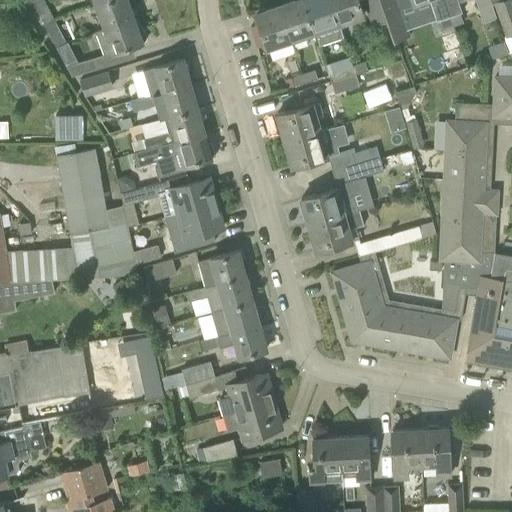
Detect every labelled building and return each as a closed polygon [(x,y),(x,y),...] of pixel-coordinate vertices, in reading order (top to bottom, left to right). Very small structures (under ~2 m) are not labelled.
[(36,0),(32,2),(44,24),(54,19),(43,0),(36,0)] [(106,0),(94,5),(102,29),(135,17),(128,0),(106,0)] [(303,0),(295,0),(279,6),(290,40),(314,32),(303,0)] [(330,0),(303,0),(314,32),(319,45),(343,36),(339,24),(330,0)] [(358,0),(330,0),(339,24),(363,15),(358,0)] [(362,0),(371,25),(386,20),(379,0),(362,0)] [(389,29),(392,40),(409,35),(397,0),(379,0),(386,20),(389,29)] [(452,26),(443,0),(413,0),(415,4),(425,0),(428,0),(436,21),(437,20),(440,30),(452,26)] [(443,0),(452,26),(462,23),(459,13),(461,12),(457,0),(443,0)] [(475,0),(482,22),(496,17),(491,4),(489,0),(475,0)] [(511,0),(497,0),(493,2),(493,4),(504,35),(502,36),(508,53),(511,51),(511,0)] [(290,40),(279,6),(255,14),(267,48),(290,40)] [(135,17),(102,29),(96,31),(105,56),(143,42),(143,41),(145,40),(147,37),(143,28),(140,27),(137,17),(135,17)] [(54,19),(44,24),(56,47),(65,41),(54,19)] [(94,69),(90,57),(65,65),(71,75),(94,69)] [(142,70),(149,95),(190,83),(183,58),(142,70)] [(364,60),(352,65),(355,74),(367,70),(367,69),(364,60)] [(478,64),(472,66),(475,76),(481,74),(478,64)] [(511,73),(511,64),(499,64),(499,73),(511,73)] [(328,72),(331,81),(342,77),(355,74),(352,65),(328,72)] [(112,87),(107,70),(79,79),(85,95),(112,87)] [(314,70),(301,74),(303,82),(316,78),(314,70)] [(303,82),(301,74),(290,77),(292,85),(303,82)] [(359,84),(355,74),(342,77),(331,81),(334,92),(359,84)] [(493,115),(511,116),(511,75),(495,74),(493,104),(493,115)] [(163,117),(197,108),(190,83),(149,95),(143,96),(143,95),(130,99),(133,110),(163,102),(167,116),(163,117)] [(412,86),(395,92),(399,106),(400,109),(406,107),(414,92),(412,86)] [(276,114),(284,140),(321,129),(317,115),(322,114),(319,102),(276,114)] [(454,113),(464,114),(465,102),(455,102),(454,113)] [(464,114),(474,114),(474,103),(465,102),(464,114)] [(474,114),(483,115),(484,103),(474,103),(474,114)] [(483,115),(493,115),(493,104),(484,103),(483,115)] [(142,138),(145,148),(204,131),(197,108),(163,117),(167,131),(142,138)] [(414,119),(404,122),(405,127),(411,148),(421,145),(414,119)] [(444,120),(443,149),(492,151),(493,123),(444,120)] [(321,129),(284,140),(292,166),(334,154),(330,142),(337,140),(333,126),(321,129)] [(215,156),(211,143),(208,144),(204,131),(145,148),(145,149),(133,153),(137,165),(134,166),(134,167),(156,161),(158,167),(155,168),(158,178),(186,170),(185,165),(215,156)] [(354,152),(358,165),(379,158),(375,146),(354,152)] [(94,148),(56,155),(78,276),(137,272),(122,204),(106,208),(94,148)] [(443,149),(441,178),(489,180),(490,180),(492,151),(443,149)] [(379,158),(358,165),(361,176),(382,170),(379,158)] [(158,195),(164,216),(216,202),(209,177),(189,183),(170,188),(171,191),(158,195)] [(498,214),(499,190),(497,190),(497,188),(490,188),(490,180),(489,180),(441,178),(437,260),(486,262),(489,213),(498,214)] [(135,188),(120,192),(123,205),(132,202),(146,198),(142,186),(135,188)] [(301,198),(308,225),(359,210),(354,194),(346,196),(343,186),(301,198)] [(216,202),(164,216),(168,231),(179,228),(181,236),(133,250),(136,263),(187,248),(184,238),(223,227),(216,202)] [(354,240),(359,256),(374,252),(374,251),(435,233),(431,221),(359,242),(355,226),(363,224),(359,210),(308,225),(316,251),(354,240)] [(45,247),(6,250),(0,218),(0,281),(50,279),(45,247)] [(31,232),(29,221),(19,223),(20,234),(31,232)] [(197,262),(204,286),(245,274),(239,250),(197,262)] [(332,272),(338,295),(376,284),(369,262),(376,260),(374,252),(359,256),(361,263),(332,272)] [(465,352),(467,352),(466,360),(511,368),(511,255),(495,252),(491,276),(468,275),(465,293),(474,295),(465,352)] [(175,272),(171,258),(142,266),(146,281),(175,272)] [(204,286),(210,311),(253,299),(245,274),(204,286)] [(52,279),(50,279),(0,281),(0,312),(15,309),(13,299),(54,290),(52,279)] [(442,280),(441,287),(457,289),(458,283),(442,280)] [(338,295),(352,341),(382,306),(376,284),(338,295)] [(185,291),(188,301),(201,297),(198,287),(185,291)] [(441,287),(441,294),(456,296),(457,289),(441,287)] [(441,294),(440,301),(454,303),(456,296),(441,294)] [(260,323),(253,299),(210,311),(218,335),(260,323)] [(454,303),(440,301),(440,307),(453,309),(454,303)] [(164,305),(152,308),(157,326),(169,322),(164,305)] [(352,341),(397,348),(404,309),(382,306),(352,341)] [(397,348),(423,353),(429,314),(404,309),(397,348)] [(429,314),(423,353),(450,357),(456,318),(429,314)] [(212,337),(196,341),(198,349),(202,348),(202,350),(218,345),(219,347),(233,343),(237,357),(267,349),(260,323),(218,335),(212,337)] [(19,411),(22,426),(39,422),(39,420),(91,410),(121,405),(115,370),(86,375),(81,341),(17,352),(8,353),(7,350),(0,351),(0,407),(0,408),(2,415),(14,413),(14,412),(19,411)] [(15,341),(6,343),(7,350),(8,353),(17,352),(15,341)] [(181,368),(185,383),(213,375),(210,360),(181,368)] [(217,398),(221,415),(273,400),(266,373),(224,385),(227,395),(217,398)] [(213,375),(185,383),(188,397),(217,389),(213,375)] [(184,383),(175,386),(179,397),(187,395),(184,383)] [(273,400),(221,415),(225,429),(236,426),(240,439),(281,427),(273,400)] [(93,416),(97,432),(114,427),(110,411),(93,416)] [(39,422),(22,426),(0,430),(0,475),(8,474),(5,459),(14,457),(14,456),(30,452),(29,450),(45,446),(39,422)] [(448,427),(419,428),(421,466),(435,465),(435,475),(450,475),(448,427)] [(421,466),(419,428),(392,430),(394,478),(409,477),(408,467),(421,466)] [(368,435),(340,436),(342,476),(355,476),(355,481),(370,480),(368,435)] [(342,476),(340,436),(313,437),(314,465),(309,465),(310,483),(325,482),(325,477),(342,476)] [(195,449),(199,463),(236,452),(232,438),(195,449)] [(278,458),(259,462),(261,476),(281,473),(278,458)] [(99,460),(59,472),(70,511),(103,511),(113,509),(109,495),(96,499),(93,492),(107,488),(99,460)] [(146,461),(127,466),(130,476),(149,471),(146,461)] [(447,483),(448,511),(463,511),(462,482),(447,483)] [(399,511),(397,485),(382,486),(382,511),(399,511)] [(382,511),(382,486),(365,487),(366,511),(382,511)] [(297,490),(298,511),(315,511),(314,489),(297,490)] [(420,511),(445,511),(446,503),(421,502),(420,511)]
